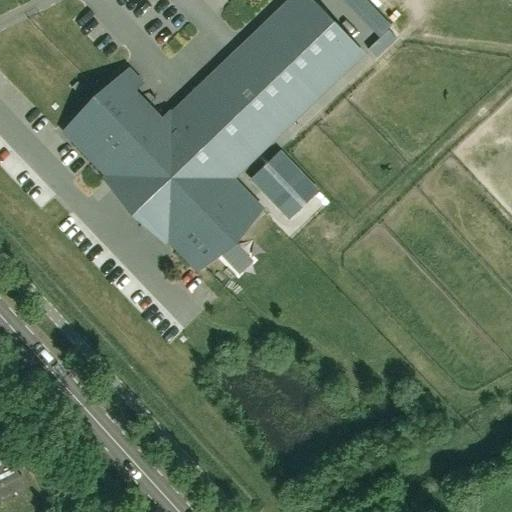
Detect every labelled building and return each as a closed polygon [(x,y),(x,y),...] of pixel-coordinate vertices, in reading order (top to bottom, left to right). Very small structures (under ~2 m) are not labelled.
[(125,0),(122,3),(131,13),(144,2),(142,0),(125,0)] [(162,39),(176,56),(201,35),(187,18),(162,39)] [(339,33),(325,47),(346,69),(360,55),(339,33)] [(67,125),(199,263),(236,228),(239,231),(262,210),(231,178),(331,83),(310,61),(268,101),(228,59),(149,134),(118,101),(133,86),(125,77),(104,97),(100,94),(67,125)] [(251,181),(289,223),(319,193),(281,155),(251,181)] [(196,275),(184,288),(206,309),(218,296),(196,275)] [(14,493),(0,464),(0,511),(22,511),(18,501),(13,504),(9,496),(14,493)]
